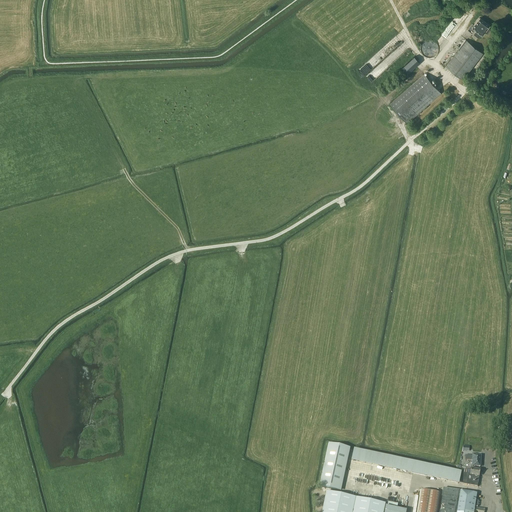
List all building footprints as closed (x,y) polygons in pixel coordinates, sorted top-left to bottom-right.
[(490,26),(480,18),(474,26),(478,29),(474,34),(478,37),(480,34),(482,36),(485,31),(487,33),(490,29),(488,28),(490,26)] [(422,53),(424,55),(427,56),(429,57),(432,57),(435,56),(437,54),(439,52),(439,49),(439,46),(439,44),(437,41),(435,40),(432,39),(429,39),(426,40),(424,41),(422,44),(421,47),(421,50),(422,53)] [(463,79),(483,53),(466,39),(445,66),(463,79)] [(420,62),(414,56),(402,67),(407,73),(420,62)] [(359,69),(371,81),(376,77),(370,70),(373,67),(371,65),(373,63),(369,60),(359,69)] [(406,123),(432,100),(441,93),(424,73),(390,103),(406,123)] [(341,491),(350,448),(328,443),(319,487),(341,491)] [(459,483),(461,473),(354,450),(351,463),(458,485),(459,483)] [(461,473),(459,483),(477,487),(479,476),(480,470),(471,468),(471,470),(470,474),(468,474),(462,473),(461,473)] [(437,511),(440,493),(432,491),(420,490),(416,511),(473,511),(476,494),(443,489),(439,511),(437,511)] [(321,511),(383,511),(385,504),(326,492),(321,511)]
